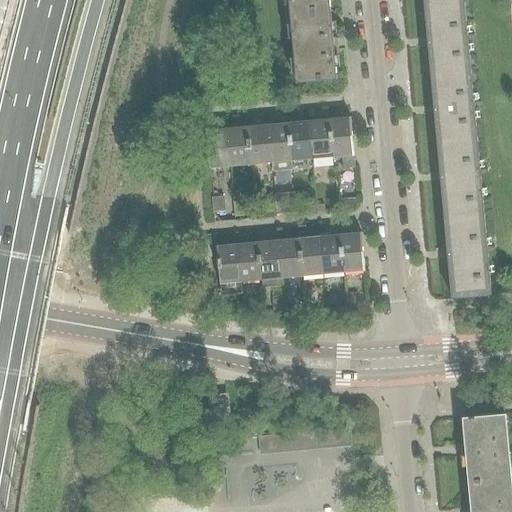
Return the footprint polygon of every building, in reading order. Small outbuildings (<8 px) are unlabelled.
[(289,0),(291,16),(331,12),(329,0),(289,0)] [(423,0),(425,13),(465,9),(464,0),(423,0)] [(468,37),(465,9),(425,13),(432,84),(472,80),(468,42),(475,41),(475,36),(468,37)] [(334,40),(331,12),(291,16),(298,84),(338,80),(335,51),(339,51),(338,39),(334,40)] [(438,156),(479,152),(475,109),(482,108),(481,102),(474,103),(472,80),(432,84),(438,156)] [(356,169),(351,117),(330,119),(333,157),(342,156),(344,170),(356,169)] [(333,157),(330,119),(310,121),(313,159),(333,157)] [(313,159),(310,121),(289,123),(292,161),(313,159)] [(292,161),(289,123),(269,125),(272,163),(292,161)] [(272,163),(269,125),(249,127),(252,165),(272,163)] [(252,165),(249,127),(228,129),(231,167),(252,165)] [(231,167),(228,129),(206,131),(210,169),(231,167)] [(480,172),(479,152),(438,156),(445,227),(485,223),(481,176),(488,176),(488,171),(480,172)] [(213,197),(214,212),(226,211),(225,197),(213,197)] [(351,200),(338,200),(338,210),(351,209),(351,200)] [(445,227),(452,299),(492,295),(488,252),(495,252),(495,246),(487,247),(485,223),(445,227)] [(344,273),(365,271),(362,233),(341,235),(344,273)] [(341,235),(320,237),(324,275),(344,273),(341,235)] [(320,237),(300,239),(303,277),(324,275),(320,237)] [(303,277),(300,239),(280,240),(283,279),(303,277)] [(283,279),(280,240),(259,242),(262,281),(263,289),(284,287),(283,279)] [(210,241),(202,241),(202,254),(211,254),(210,241)] [(259,242),(238,244),(242,283),(262,281),(259,242)] [(242,283),(238,244),(217,246),(220,285),(242,283)] [(339,296),(328,297),(328,306),(340,305),(339,296)] [(359,297),(348,298),(349,310),(360,309),(359,297)] [(282,301),(272,302),(273,311),(283,310),(282,301)] [(212,423),(230,422),(228,398),(210,399),(212,423)] [(468,481),(511,477),(505,414),(463,418),(468,481)] [(316,433),(305,434),(306,451),(318,450),(316,433)] [(471,511),(511,511),(511,484),(511,477),(468,481),(471,511)]
